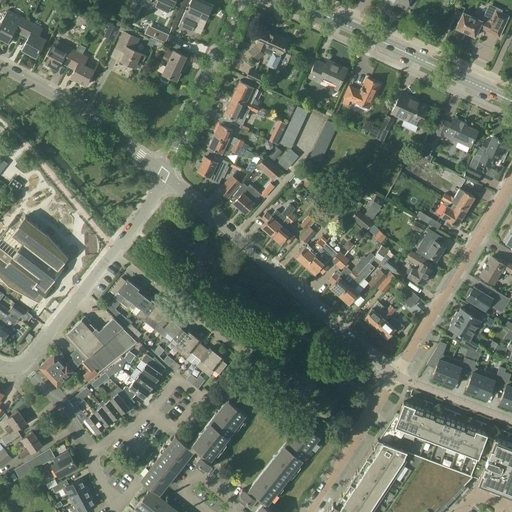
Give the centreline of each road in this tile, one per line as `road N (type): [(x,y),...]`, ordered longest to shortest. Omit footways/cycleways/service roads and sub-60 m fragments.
road 1 (residential): [(395,376),(165,175)]
road 2 (secondary): [(511,99),(287,0)]
road 3 (residential): [(395,376),(511,182)]
road 4 (residential): [(165,175),(58,95),(0,64)]
road 5 (residential): [(165,175),(250,0)]
road 6 (residential): [(239,356),(111,256)]
road 7 (residential): [(306,511),(395,376)]
road 8 (residential): [(24,363),(111,256)]
road 9 (residential): [(511,421),(395,376)]
